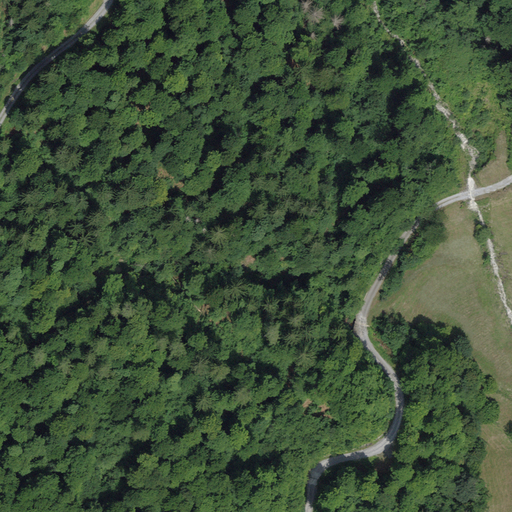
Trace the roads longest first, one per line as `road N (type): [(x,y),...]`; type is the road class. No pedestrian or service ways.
road 1 (track): [(511,179),(440,203),(400,240),(361,322),(368,347),(396,380),(397,427),(378,448),(316,472),(307,511)]
road 2 (track): [(109,0),(39,65),(0,119)]
